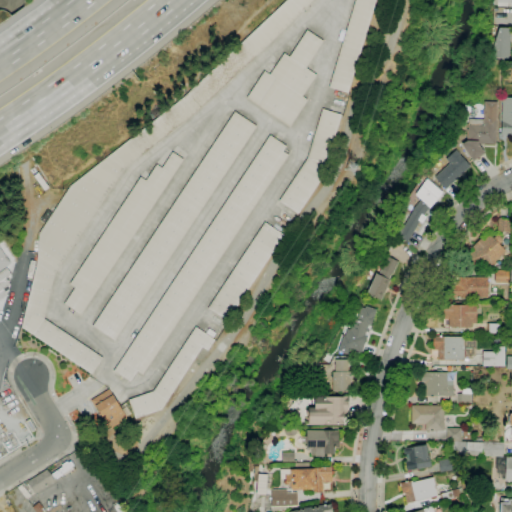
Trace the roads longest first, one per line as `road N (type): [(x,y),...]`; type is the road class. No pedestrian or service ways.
road 1 (residential): [(511,179),(474,202),(424,274),(377,417),(367,511)]
road 2 (motorway): [(0,129),(172,0)]
